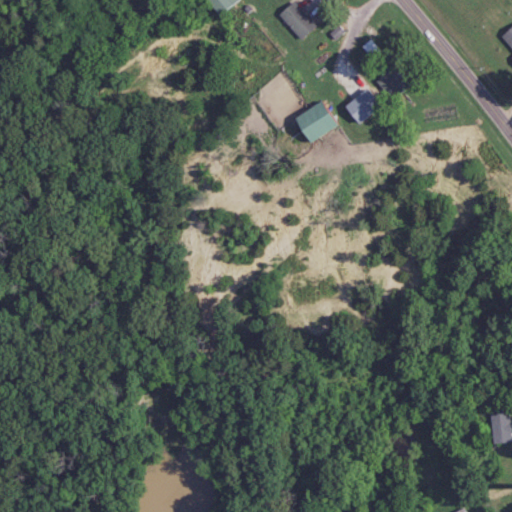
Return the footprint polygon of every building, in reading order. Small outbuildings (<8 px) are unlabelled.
[(200,0),(214,16),(232,0),(200,0)] [(292,0),(275,12),(295,39),(312,27),(292,0)] [(511,49),(511,26),(502,27),(502,49),(511,49)] [(303,145),(332,125),(316,101),(287,121),(303,145)] [(511,442),(511,410),(489,410),(489,442),(511,442)]
